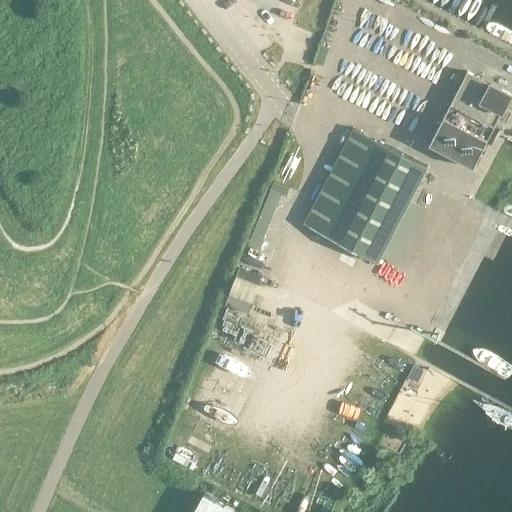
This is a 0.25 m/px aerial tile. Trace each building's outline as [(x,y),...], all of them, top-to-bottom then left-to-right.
[(467,71),(429,145),(473,168),(511,94),(467,71)] [(378,140),(356,131),(345,154),(307,226),(328,236),(378,140)] [(378,140),(328,236),(377,262),(427,166),(378,140)] [(276,180),(249,244),(260,249),(287,185),(276,180)] [(398,263),(427,206),(412,199),(384,255),(398,263)] [(250,310),(262,276),(239,267),(227,302),(250,310)] [(217,511),(227,495),(195,479),(177,511),(217,511)]
